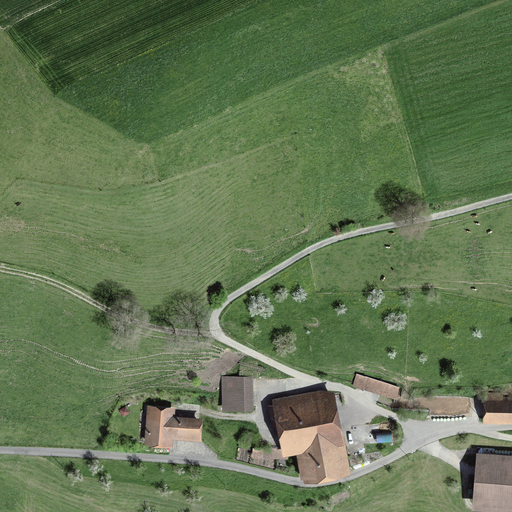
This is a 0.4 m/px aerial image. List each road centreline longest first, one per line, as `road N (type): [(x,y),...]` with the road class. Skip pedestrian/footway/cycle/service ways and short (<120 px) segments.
road 1 (track): [(436,435),(227,341),(214,317),(227,299),(322,243),(511,196)]
road 2 (residential): [(0,450),(190,461),(315,483),(468,428)]
